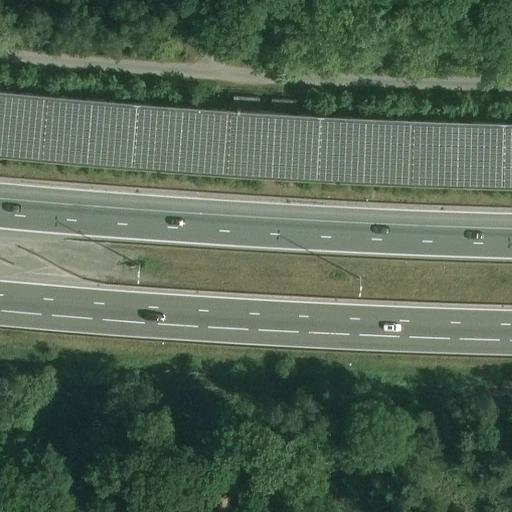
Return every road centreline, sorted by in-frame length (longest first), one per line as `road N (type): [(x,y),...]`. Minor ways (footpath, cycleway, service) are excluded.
road 1 (motorway): [(0,297),(193,316),(511,327)]
road 2 (unclassified): [(511,86),(0,54)]
road 3 (motorway): [(511,238),(193,229),(0,211)]
